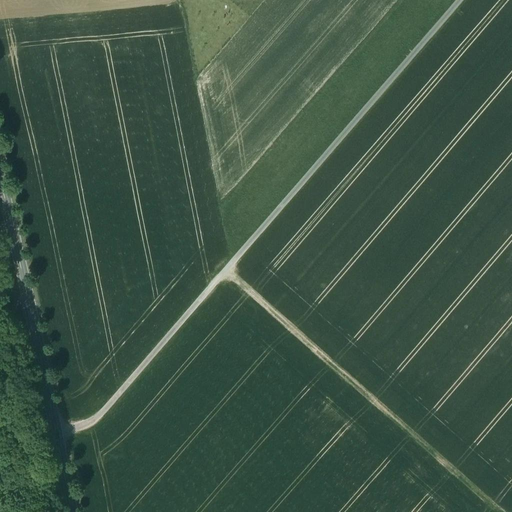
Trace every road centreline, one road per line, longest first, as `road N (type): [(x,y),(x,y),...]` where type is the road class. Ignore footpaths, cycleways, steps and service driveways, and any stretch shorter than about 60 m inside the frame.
road 1 (unclassified): [(56,433),(93,420),(124,388),(460,0)]
road 2 (track): [(226,271),(503,511)]
road 3 (tertiary): [(56,433),(0,186)]
